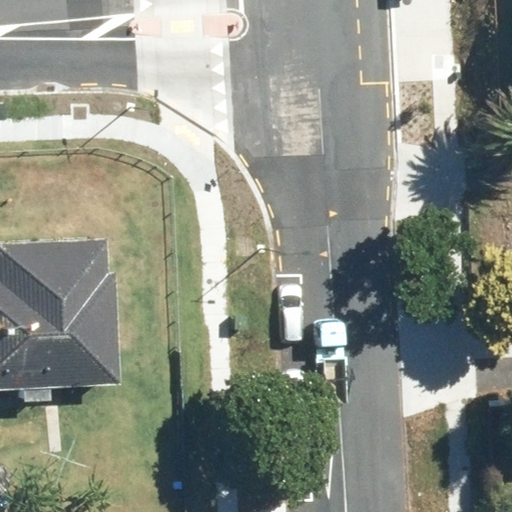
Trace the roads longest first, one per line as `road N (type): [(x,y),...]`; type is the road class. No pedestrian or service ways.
road 1 (tertiary): [(342,511),(313,20)]
road 2 (residential): [(0,33),(313,20)]
